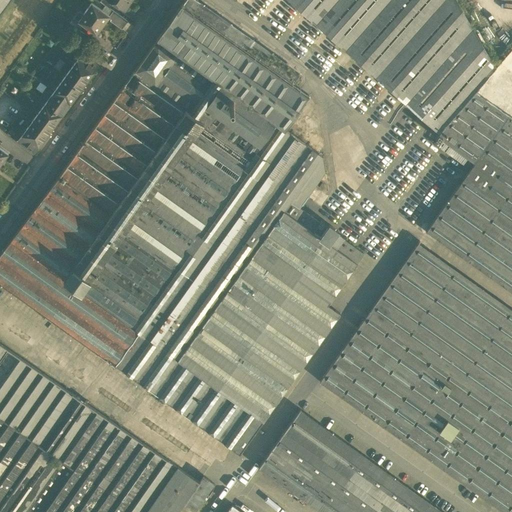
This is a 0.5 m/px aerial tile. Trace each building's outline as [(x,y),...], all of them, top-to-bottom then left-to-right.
[(0,0),(0,11),(8,0),(0,0)] [(183,0),(133,71),(252,156),(106,360),(116,366),(239,454),(240,454),(241,453),(340,313),(328,305),(364,254),(344,239),(345,238),(337,232),(338,231),(329,224),(328,226),(320,221),(320,222),(300,208),(316,185),(319,187),(323,181),(320,179),(326,172),(323,156),(311,147),(314,143),(309,140),(306,143),(305,143),(319,123),(299,109),(305,101),(314,102),(313,95),(310,94),(309,94),(308,95),(302,90),(303,89),(302,89),(301,90),(293,84),(241,47),(248,37),(231,25),(224,34),(183,5),(186,0),(183,0)] [(125,9),(130,0),(110,0),(113,2),(125,9)] [(231,25),(196,0),(186,0),(183,5),(224,34),(231,25)] [(289,0),(405,104),(468,20),(456,0),(289,0)] [(83,24),(96,33),(108,17),(109,15),(91,2),(83,13),(78,20),(83,24)] [(79,9),(74,17),(78,20),(83,13),(79,9)] [(110,20),(122,29),(128,21),(113,10),(109,15),(108,17),(111,19),(110,20)] [(69,23),(79,30),(83,24),(78,20),(74,17),(69,23)] [(496,68),(468,20),(405,104),(438,133),(475,91),(496,68)] [(299,74),(248,37),(241,47),(293,84),(299,74)] [(81,53),(65,75),(82,87),(98,65),(81,53)] [(0,253),(0,283),(106,360),(252,156),(133,71),(58,177),(0,253)] [(65,75),(49,97),(66,108),(82,87),(65,75)] [(439,140),(440,139),(474,163),(511,117),(475,91),(438,133),(435,137),(439,140)] [(49,97),(33,119),(49,130),(66,108),(49,97)] [(319,381),(504,511),(511,511),(511,117),(474,163),(319,381)] [(33,119),(17,140),(33,152),(49,130),(33,119)] [(0,163),(8,153),(0,146),(0,163)] [(442,511),(299,409),(258,467),(321,511),(442,511)]
